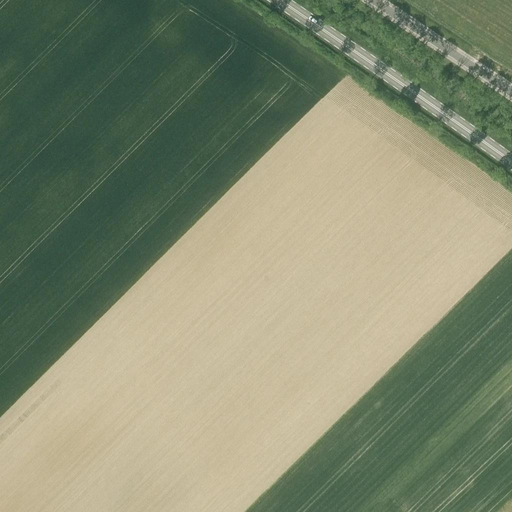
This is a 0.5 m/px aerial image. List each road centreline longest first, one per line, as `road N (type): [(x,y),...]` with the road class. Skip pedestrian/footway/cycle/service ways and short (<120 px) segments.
road 1 (primary): [(511,158),(288,0)]
road 2 (tertiary): [(511,93),(372,0)]
